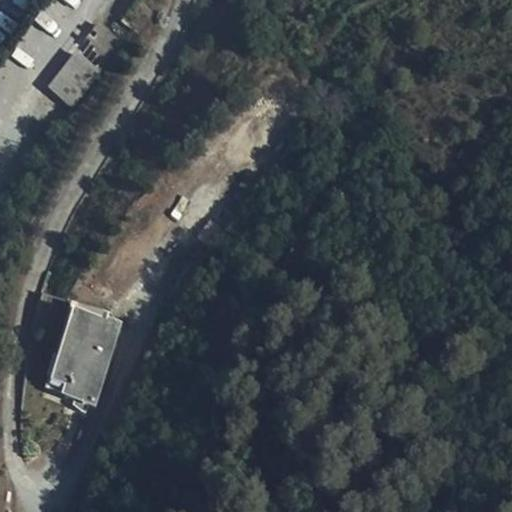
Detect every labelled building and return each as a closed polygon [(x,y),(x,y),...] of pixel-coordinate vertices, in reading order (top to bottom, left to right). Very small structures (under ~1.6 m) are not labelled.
[(141,0),(122,21),(141,37),(144,39),(162,17),(141,0)] [(141,37),(122,21),(117,28),(102,22),(52,86),(79,106),(141,37)] [(18,59),(6,79),(28,94),(40,75),(18,59)] [(28,94),(6,79),(0,87),(0,94),(20,107),(28,94)] [(97,399),(124,315),(109,310),(107,315),(75,304),(52,374),(65,379),(63,388),(97,399)]
